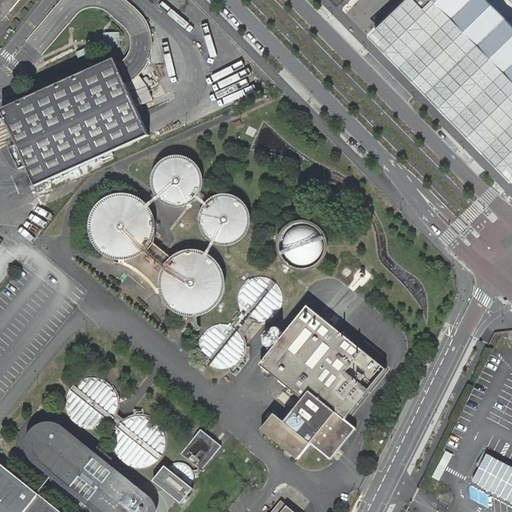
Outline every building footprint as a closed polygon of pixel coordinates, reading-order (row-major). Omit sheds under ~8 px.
[(0,0),(0,3),(7,9),(14,0),(0,0)] [(325,0),(338,13),(351,0),(325,0)] [(405,0),(374,33),(511,172),(511,23),(489,0),(405,0)] [(74,25),(74,43),(121,43),(121,31),(105,31),(105,25),(93,25),(74,25)] [(75,63),(95,56),(92,46),(77,52),(76,49),(71,50),(75,63)] [(2,110),(36,186),(150,135),(127,84),(140,75),(149,61),(143,58),(129,53),(127,58),(122,62),(119,64),(118,64),(115,59),(2,110)] [(171,154),(163,158),(157,163),(153,171),(151,179),(152,187),(156,195),(161,201),(169,205),(178,206),(187,205),(194,200),(200,193),(204,185),(204,176),(201,167),(195,160),(188,155),(179,153),(171,154)] [(109,196),(106,198),(103,200),(100,203),(97,205),(95,209),(93,212),(92,216),(91,219),(90,223),(90,227),(90,231),(91,235),(92,238),(94,242),(96,245),(98,249),(101,251),(104,254),(107,256),(110,258),(114,259),(118,260),(122,260),(128,260),(133,259),(136,258),(140,257),(143,255),(146,252),(149,249),(151,246),(154,243),(155,240),(157,236),(157,232),(158,228),(158,225),(157,221),(156,217),(155,213),(153,210),(151,207),(149,204),(146,201),(143,198),(140,196),(136,195),(132,194),(128,193),(125,193),(121,193),(117,193),(113,194),(109,196)] [(230,193),(224,193),(218,194),(213,197),(208,200),(204,205),(202,210),(200,216),(200,221),(201,227),(204,233),(207,237),(212,241),(217,244),(223,245),(229,245),(234,244),(240,241),(244,238),(248,233),(251,228),(252,223),(252,217),(251,211),(249,206),(245,201),(241,198),(236,195),(230,193)] [(289,226),(287,229),(285,231),(283,234),(282,237),(281,240),(280,244),(280,247),(281,250),(282,253),(283,256),(285,259),(287,262),(289,264),(292,266),(295,267),(298,268),(301,269),(304,269),(308,269),(311,268),(314,267),(317,265),(320,263),(322,261),(324,258),(326,254),(327,251),(328,247),(328,244),(327,240),(326,236),(325,233),(323,230),(320,227),(317,225),(314,223),(310,222),(307,222),(303,221),(299,222),(296,223),(293,224),(289,226)] [(158,294),(160,293),(159,292),(159,288),(159,282),(161,274),(164,268),(165,266),(166,264),(167,262),(169,260),(170,259),(172,257),(173,256),(176,255),(178,253),(176,250),(172,254),(161,245),(160,247),(152,240),(151,243),(147,249),(141,255),(133,259),(128,260),(126,261),(122,260),(120,261),(120,263),(125,265),(132,269),(127,274),(143,287),(148,282),(153,287),(158,294)] [(223,266),(221,263),(219,261),(217,258),(215,256),(212,255),(209,253),(206,252),(203,251),(200,250),(197,249),(194,249),(190,249),(187,250),(184,251),(181,252),(178,253),(176,255),(173,256),(172,257),(170,259),(169,260),(167,262),(166,264),(165,266),(164,268),(162,271),(161,274),(160,277),(160,280),(160,284),(160,287),(161,290),(162,293),(163,296),(164,299),(166,302),(168,304),(170,307),(172,309),(175,311),(178,313),(181,314),(184,315),(187,316),(190,317),(193,317),(197,317),(200,316),(203,316),(206,315),(209,313),(212,312),(215,310),(217,308),(219,305),(221,303),(223,300),(225,297),(226,294),(227,291),(227,288),(228,285),(228,282),(227,278),(227,275),(226,272),(225,269),(223,266)] [(303,399),(310,391),(345,419),(386,369),(307,306),(260,365),(303,399)] [(92,371),(62,401),(95,434),(113,415),(125,403),(92,371)] [(286,449),(292,454),(298,459),(311,444),(331,460),(356,428),(345,419),(310,391),(303,399),(285,422),(282,420),(274,413),(261,429),(286,449)] [(139,461),(142,468),(158,460),(155,453),(142,446),(153,441),(156,446),(158,442),(163,439),(156,423),(139,414),(123,421),(116,435),(118,438),(137,448),(129,451),(132,458),(139,461)] [(143,497),(141,496),(59,430),(56,428),(51,427),(45,427),(42,429),(38,431),(34,435),(32,439),(32,443),(32,448),(34,453),(36,456),(38,459),(105,511),(149,511),(149,507),(148,504),(147,501),(145,499),(143,497)] [(201,430),(182,453),(202,470),(221,446),(201,430)] [(511,466),(487,454),(472,481),(511,502),(511,466)] [(61,511),(0,462),(0,511),(61,511)] [(193,488),(165,466),(154,480),(181,502),(193,488)]
